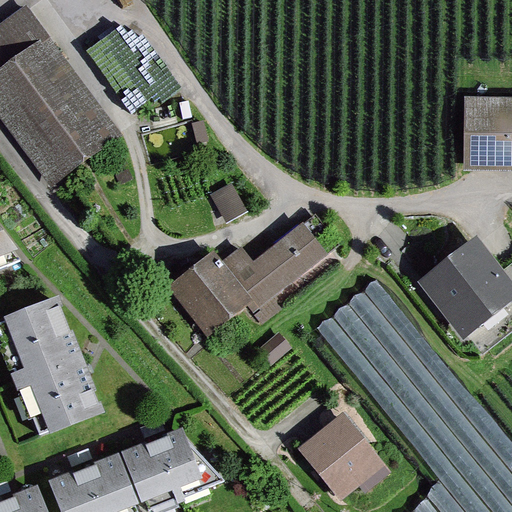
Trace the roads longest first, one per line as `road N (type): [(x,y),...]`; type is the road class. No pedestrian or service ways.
road 1 (track): [(52,0),(68,15),(112,6),(139,18),(223,135),(285,193),(370,216),(511,190)]
road 2 (unknown): [(249,440),(98,254),(226,230),(285,193)]
road 3 (unknown): [(0,135),(98,254)]
